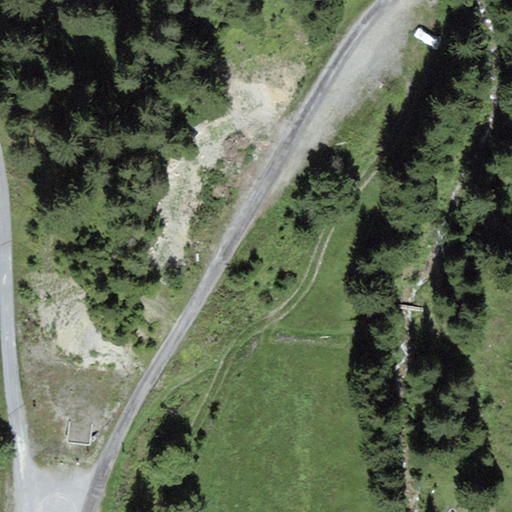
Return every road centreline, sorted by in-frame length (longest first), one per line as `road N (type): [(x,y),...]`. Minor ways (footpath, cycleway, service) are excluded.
road 1 (track): [(153,511),(151,498),(229,342),(280,317),(419,97),(402,0)]
road 2 (unclassified): [(85,511),(121,425),(328,76),(393,0)]
road 3 (track): [(26,511),(0,171)]
